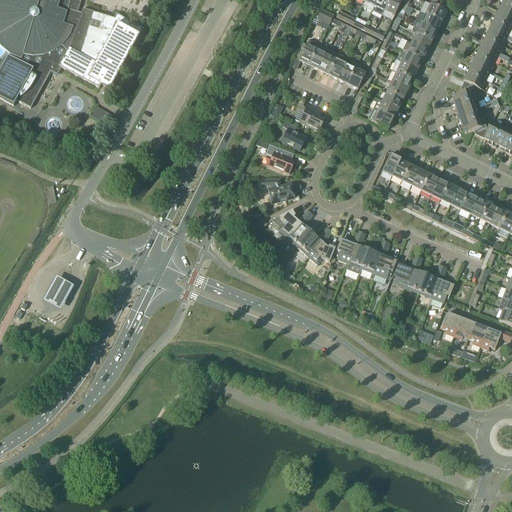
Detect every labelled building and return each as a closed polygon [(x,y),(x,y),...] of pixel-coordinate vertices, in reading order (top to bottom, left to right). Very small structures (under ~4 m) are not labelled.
[(0,0),(0,48),(0,49),(10,56),(10,57),(9,59),(8,58),(7,60),(0,73),(0,102),(7,108),(11,101),(31,111),(51,74),(57,77),(61,70),(99,90),(102,86),(110,90),(105,99),(105,100),(143,30),(121,18),(117,16),(115,20),(83,10),(81,15),(77,14),(81,3),(80,3),(79,5),(70,2),(71,0),(0,0)] [(362,9),(371,14),(372,13),(378,0),(366,0),(364,3),(362,9)] [(382,17),(384,13),(390,0),(378,0),(372,13),(382,17)] [(394,18),(402,2),(397,0),(395,0),(394,0),(390,0),(384,13),(394,18)] [(511,0),(506,0),(505,2),(502,0),(501,4),(511,9),(511,0)] [(419,14),(425,17),(440,24),(442,19),(443,20),(446,14),(430,6),(425,4),(419,14)] [(511,9),(501,4),(499,8),(501,9),(499,14),(511,20),(511,9)] [(321,12),(317,21),(329,27),(333,18),(321,12)] [(343,14),(340,21),(353,27),(355,23),(356,21),(343,14)] [(511,31),(511,20),(499,14),(497,19),(494,17),(492,21),(511,31)] [(425,17),(420,26),(436,34),(439,29),(438,28),(440,24),(425,17)] [(507,42),(511,44),(511,43),(511,39),(509,38),(511,31),(492,21),(490,25),(493,27),(491,31),(508,40),(507,42)] [(367,29),(355,23),(353,27),(365,33),(367,29)] [(411,33),(415,35),(415,36),(430,43),(432,39),(433,39),(436,34),(420,26),(414,23),(412,27),(414,28),(411,33)] [(338,33),(347,37),(349,34),(351,30),(342,25),(338,33)] [(351,39),(352,35),(357,38),(359,34),(351,30),(349,34),(347,37),(351,39)] [(484,39),(503,48),(507,42),(508,40),(491,31),(488,36),(485,35),(484,39)] [(430,43),(415,36),(410,46),(426,54),(429,48),(428,47),(430,43)] [(505,58),(500,55),(503,48),(484,39),(481,43),(484,44),(482,49),(499,57),(498,59),(503,62),(505,58)] [(306,47),(303,45),(295,61),(297,62),(304,65),(305,64),(309,66),(316,52),(319,47),(309,42),(306,47)] [(407,44),(404,48),(402,53),(421,63),(423,58),(424,59),(426,54),(410,46),(407,44)] [(475,56),(495,66),(498,59),(499,57),(482,49),(480,54),(477,52),(475,56)] [(326,56),(316,52),(309,66),(313,68),(313,70),(318,72),(326,56)] [(328,52),(326,56),(318,72),(324,75),(324,74),(328,76),(338,56),(328,52)] [(398,58),(396,62),(417,73),(420,67),(419,67),(421,63),(402,53),(399,58),(398,58)] [(348,61),(338,56),(328,76),(333,78),(332,79),(338,82),(348,61)] [(495,66),(475,56),(473,60),(476,61),(473,66),(490,74),(495,66)] [(352,62),(348,61),(338,82),(343,85),(344,83),(348,86),(355,71),(357,66),(351,63),(352,62)] [(393,67),(394,67),(392,73),(396,75),(411,82),(413,78),(414,78),(417,73),(396,62),(393,67)] [(490,74),(473,66),(471,71),(468,69),(466,73),(486,83),(490,74)] [(357,92),(365,76),(355,71),(348,86),(352,88),(351,89),(357,92)] [(473,90),(474,88),(482,92),(486,83),(466,73),(464,77),(467,79),(460,92),(461,94),(473,90)] [(411,82),(396,75),(391,84),(407,92),(410,87),(409,86),(411,82)] [(386,94),(401,101),(403,97),(405,98),(407,92),(391,84),(386,94)] [(471,92),(452,99),(454,104),(451,105),(454,114),(457,113),(461,122),(457,123),(460,132),(463,130),(465,136),(483,130),(471,92)] [(401,101),(386,94),(382,104),(398,112),(400,106),(399,106),(401,101)] [(373,112),(377,113),(392,121),(394,116),(395,117),(398,112),(382,104),(378,102),(373,112)] [(302,105),(299,111),(300,111),(295,122),(300,124),(299,125),(317,134),(323,122),(318,120),(321,114),(302,105)] [(372,123),(388,131),(391,125),(390,125),(392,121),(377,113),(372,123)] [(296,129),(285,123),(282,130),(286,132),(281,143),(299,152),(305,140),(293,133),(296,129)] [(487,131),(475,135),(476,136),(489,143),(488,146),(492,148),(502,128),(493,124),(489,132),(487,131)] [(502,128),(492,148),(496,150),(497,147),(502,149),(510,132),(502,128)] [(509,156),(511,150),(511,132),(510,132),(502,149),(507,152),(505,154),(509,156)] [(268,168),(289,176),(294,164),(291,163),(293,157),(269,147),(258,142),(257,142),(256,145),(255,147),(267,152),(266,156),(272,159),(268,168)] [(391,155),(382,174),(392,179),(400,162),(397,161),(398,159),(391,155)] [(400,162),(392,179),(402,183),(410,165),(403,162),(402,164),(400,162)] [(410,165),(402,183),(411,188),(419,172),(416,171),(418,169),(410,165)] [(419,172),(411,188),(421,193),(430,175),(423,171),(422,173),(419,172)] [(430,175),(421,193),(431,197),(438,181),(436,180),(437,178),(430,175)] [(438,181),(431,197),(440,202),(449,184),(442,181),(441,183),(438,181)] [(289,187),(279,190),(278,182),(258,183),(258,191),(269,191),(269,192),(268,193),(272,206),(293,201),(289,187)] [(450,207),(458,191),(455,190),(456,188),(449,184),(440,202),(450,207)] [(243,196),(246,187),(238,185),(236,194),(243,196)] [(458,191),(450,207),(460,212),(469,194),(462,190),(461,192),(458,191)] [(470,216),(478,201),(475,199),(476,197),(469,194),(460,212),(470,216)] [(479,221),(488,203),(481,200),(480,202),(478,201),(470,216),(479,221)] [(487,229),(489,226),(497,210),(494,209),(495,207),(488,203),(479,221),(485,224),(483,228),(484,229),(485,229),(487,229)] [(489,226),(499,231),(508,213),(501,209),(500,211),(497,210),(489,226)] [(294,219),(295,218),(292,212),(269,225),(272,224),(279,229),(277,232),(286,240),(288,242),(301,226),(294,219)] [(313,218),(307,213),(300,221),(303,224),(305,226),(313,218)] [(497,236),(506,240),(508,235),(511,228),(511,214),(508,213),(499,231),(497,236)] [(453,226),(451,230),(456,233),(459,228),(453,225),(453,226)] [(297,249),(310,234),(301,226),(288,242),(297,249)] [(319,238),(321,240),(325,243),(332,235),(327,230),(319,238)] [(460,235),(470,240),(472,235),(463,231),(460,235)] [(365,236),(358,233),(354,244),(358,245),(361,246),(365,236)] [(310,234),(297,249),(306,258),(319,242),(310,234)] [(482,240),(472,235),(470,240),(480,245),(482,240)] [(492,245),(482,240),(480,245),(489,249),(492,245)] [(335,250),(328,247),(327,249),(319,242),(306,258),(308,260),(317,267),(323,262),(329,264),(335,250)] [(336,262),(347,266),(350,267),(357,248),(340,242),(336,253),(339,254),(336,262)] [(389,245),(382,243),(378,253),(380,254),(385,256),(389,245)] [(345,272),(359,277),(361,272),(368,252),(357,248),(350,267),(347,266),(345,272)] [(361,272),(372,276),(379,257),(368,252),(361,272)] [(372,276),(375,277),(386,281),(389,274),(392,275),(396,264),(379,257),(372,276)] [(422,261),(415,258),(411,268),(415,270),(418,271),(422,261)] [(276,261),(271,267),(275,274),(277,271),(281,267),(282,266),(276,261)] [(393,286),(404,290),(407,292),(414,272),(397,266),(393,277),(396,279),(393,286)] [(439,267),(435,278),(437,278),(442,280),(446,270),(439,267)] [(418,296),(425,277),(414,272),(407,292),(418,296)] [(425,277),(418,296),(429,300),(436,281),(425,277)] [(73,287),(55,278),(42,302),(59,312),(73,287)] [(446,298),(449,299),(453,288),(436,281),(429,300),(431,301),(429,307),(439,311),(442,305),(443,306),(446,298)] [(511,293),(505,291),(502,301),(511,304),(511,293)] [(326,296),(323,301),(329,304),(332,299),(326,296)] [(498,311),(502,313),(511,316),(511,304),(502,301),(498,311)] [(498,323),(511,328),(511,316),(502,313),(498,323)] [(453,339),(461,320),(447,315),(441,331),(446,333),(445,336),(453,339)] [(461,320),(453,339),(461,342),(463,339),(468,341),(474,326),(461,320)] [(480,350),(487,331),(474,326),(468,341),(473,343),(472,346),(480,350)] [(487,331),(480,350),(488,353),(489,349),(495,352),(499,340),(510,344),(511,338),(511,336),(502,333),(500,336),(487,331)] [(433,342),(437,344),(441,335),(436,333),(433,342)] [(449,349),(447,354),(461,359),(463,355),(449,349)] [(11,508),(13,511),(16,511),(25,508),(23,503),(11,508)]
